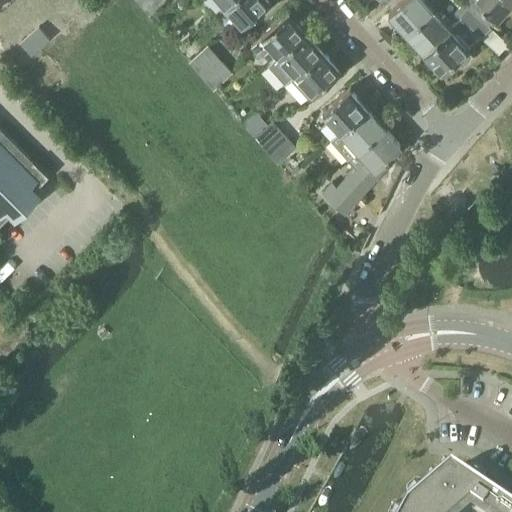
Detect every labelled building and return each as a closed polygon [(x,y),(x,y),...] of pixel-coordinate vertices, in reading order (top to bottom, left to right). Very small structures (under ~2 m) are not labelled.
[(163,0),(146,0),(140,5),(148,14),(163,0)] [(229,0),(227,2),(221,8),(225,13),(228,11),(231,15),(235,11),(245,22),(269,0),(229,0)] [(408,32),(433,10),(423,0),(404,0),(391,13),(408,32)] [(511,0),(479,0),(499,18),(511,3),(511,0)] [(433,10),(408,32),(425,52),(472,9),(464,2),(457,11),(462,17),(449,28),(441,18),(444,16),(440,12),(437,15),(433,10)] [(472,9),(425,52),(443,71),(455,60),(460,65),(464,64),(469,59),(471,55),(467,50),(468,49),(458,38),(461,35),(457,32),(455,34),(451,30),(458,24),(464,32),(472,25),(483,35),(491,27),(472,9)] [(280,53),(305,30),(288,11),(252,43),(259,51),(265,51),(273,60),(280,53)] [(38,21),(20,39),(33,51),(51,33),(38,21)] [(305,30),(280,53),(297,72),(322,49),(305,30)] [(197,70),(215,54),(207,45),(189,62),(197,70)] [(340,69),(322,49),(297,72),(302,77),(299,79),(302,83),(305,81),(315,92),(340,69)] [(215,54),(197,70),(205,80),(223,63),(215,54)] [(231,72),(223,63),(205,80),(213,88),(231,72)] [(341,129),(366,106),(349,88),(324,110),(329,115),(326,118),(329,122),(332,119),(341,129)] [(366,106),(341,129),(330,139),(348,159),(384,126),(366,106)] [(250,117),(243,123),(249,129),(256,123),(250,117)] [(262,145),(279,128),(272,120),(254,136),(262,145)] [(0,223),(10,213),(15,218),(41,192),(36,187),(49,175),(34,160),(0,126),(0,223)] [(384,126),(348,159),(354,166),(336,186),(332,182),(322,192),(346,213),(387,166),(384,162),(402,146),(384,126)] [(288,137),(279,128),(262,145),(270,153),(288,137)] [(296,146),(288,137),(270,153),(277,162),(296,146)] [(509,511),(508,511),(452,473),(406,511),(509,511)]
